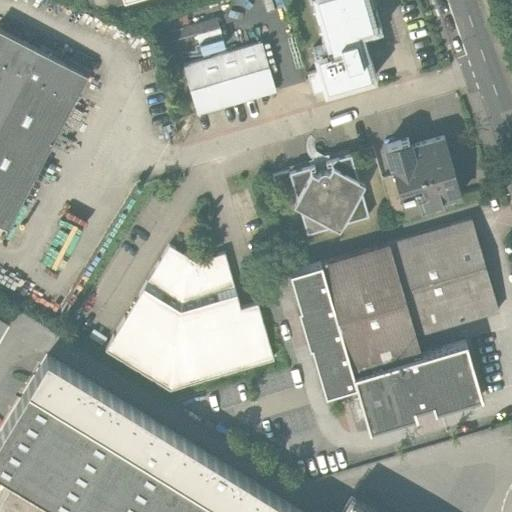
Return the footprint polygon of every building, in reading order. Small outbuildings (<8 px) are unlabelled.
[(85,0),(109,9),(124,4),(138,0),(85,0)] [(310,0),(312,7),(311,7),(312,8),(313,8),(318,27),(317,27),(317,29),(319,29),(321,37),(320,38),(323,46),(312,50),(318,71),(306,75),(312,95),(376,77),(370,57),(368,57),(363,37),(364,37),(363,35),(381,30),(372,0),(310,0)] [(176,25),(179,54),(224,49),(220,19),(176,25)] [(87,73),(0,28),(0,223),(6,227),(87,73)] [(261,43),(182,66),(197,115),(275,92),(261,43)] [(408,140),(386,146),(394,175),(381,179),(391,215),(461,195),(444,138),(410,147),(408,140)] [(338,229),(342,223),(368,215),(360,190),(364,184),(357,180),(350,154),(329,160),(331,166),(328,172),(325,170),(321,171),(319,172),(317,175),(311,171),(309,166),(289,172),(296,198),(293,204),(299,208),(306,234),(332,226),(338,229)] [(324,393),(355,384),(352,373),(420,353),(415,333),(498,310),(483,261),(471,218),(289,270),(299,307),(297,307),(308,345),(310,345),(324,393)] [(168,244),(104,349),(169,389),(273,358),(256,302),(240,307),(224,253),(195,261),(168,244)] [(0,335),(9,322),(0,316),(0,335)] [(352,373),(355,384),(368,428),(416,414),(414,406),(423,404),(431,401),(433,409),(481,395),(465,340),(420,353),(352,373)] [(341,511),(301,511),(45,354),(0,429),(0,469),(9,475),(0,489),(0,511),(375,511),(352,497),(350,498),(341,511)]
